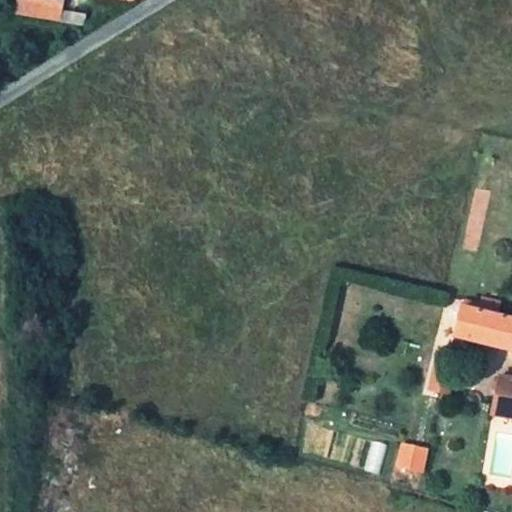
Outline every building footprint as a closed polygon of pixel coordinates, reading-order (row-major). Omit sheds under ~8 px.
[(13,0),(11,14),(58,22),(61,2),(49,0),(13,0)] [(469,301),(465,312),(482,315),(484,305),(469,301)] [(459,310),(451,340),(478,346),(511,353),(511,321),(482,315),(465,312),(459,310)] [(474,362),(478,346),(451,340),(447,356),(474,362)] [(490,410),(511,415),(511,377),(496,374),(490,410)] [(423,473),(429,447),(400,440),(394,466),(423,473)]
